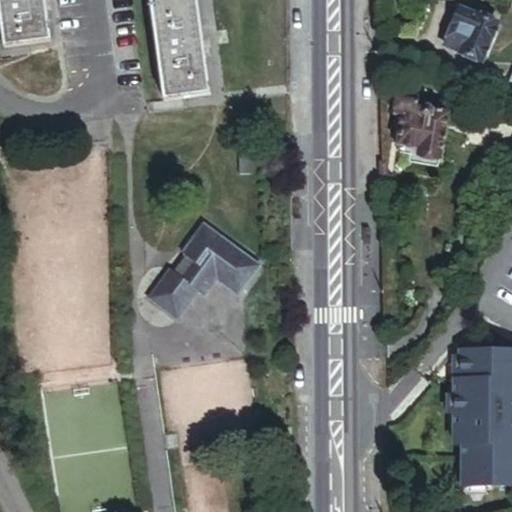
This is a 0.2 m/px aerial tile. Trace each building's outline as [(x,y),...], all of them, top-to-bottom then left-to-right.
[(39,0),(0,0),(0,43),(0,47),(46,41),(39,0)] [(193,0),(146,0),(162,107),(208,101),(193,0)] [(499,18),(461,2),(444,42),(482,58),(499,18)] [(420,94),(401,91),(398,108),(406,110),(400,139),(421,143),(419,151),(441,155),(449,111),(454,112),(456,101),(433,96),(432,101),(424,100),(424,104),(418,103),(420,94)] [(225,247),(203,231),(182,260),(186,263),(174,278),(170,276),(149,304),(170,320),(182,317),(198,295),(209,294),(216,284),(232,296),(243,292),(258,272),(237,256),(225,259),(225,247)] [(237,256),(225,247),(225,259),(237,256)] [(243,292),(232,296),(237,300),(243,292)] [(511,352),(451,350),(447,455),(459,455),(457,500),(511,501),(511,352)]
